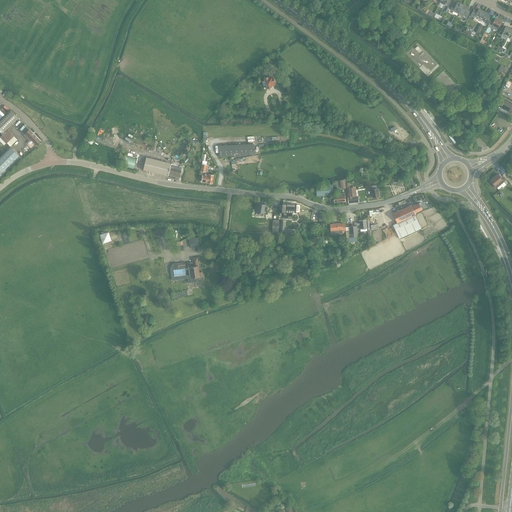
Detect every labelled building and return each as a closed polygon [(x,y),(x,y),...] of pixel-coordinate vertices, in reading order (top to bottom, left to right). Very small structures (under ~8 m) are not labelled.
[(453,11),(458,14),(463,5),(457,2),(456,6),(453,4),(450,10),(453,11)] [(463,5),(458,14),(458,15),(463,17),(464,16),(467,18),(469,12),(467,11),(468,8),(463,5)] [(473,10),(470,16),(474,18),(475,16),(486,22),(485,23),(488,25),(491,20),(491,19),(489,18),(490,16),(478,10),(477,12),(473,10)] [(488,25),(488,26),(497,31),(501,22),(495,18),(494,21),(491,20),(488,25)] [(498,34),(501,35),(506,38),(507,37),(511,30),(506,27),(504,30),(501,28),(498,34)] [(501,65),(497,72),(501,74),(502,72),(503,73),(506,67),(505,66),(504,67),(501,65)] [(264,80),(261,81),(263,87),(266,86),(267,88),(268,88),(270,88),(271,87),(271,86),(275,84),(272,75),(271,73),(269,74),(268,71),(262,73),(263,76),(264,80)] [(283,85),(285,93),(291,91),(289,83),(283,85)] [(500,107),(499,110),(506,114),(507,111),(511,113),(511,112),(511,111),(511,104),(504,100),(500,107)] [(2,107),(0,108),(0,117),(1,119),(0,119),(0,128),(3,132),(5,131),(7,129),(18,118),(10,110),(8,111),(8,112),(2,107)] [(0,137),(0,141),(4,145),(6,143),(14,136),(7,129),(5,131),(6,132),(0,137)] [(29,130),(24,135),(29,140),(30,141),(28,143),(28,144),(29,145),(30,145),(33,142),(36,145),(40,141),(29,130)] [(218,146),(219,154),(219,157),(234,156),(234,153),(254,152),(253,144),(218,146)] [(0,178),(15,164),(21,158),(19,156),(10,147),(7,150),(3,154),(0,157),(0,178)] [(127,156),(123,167),(133,169),(136,159),(127,156)] [(146,157),(143,170),(168,176),(168,175),(179,177),(181,167),(170,165),(171,163),(146,157)] [(213,175),(208,174),(206,174),(205,176),(203,175),(202,182),(207,182),(207,183),(212,184),(213,175)] [(490,181),(494,185),(493,185),(495,188),(496,187),(497,188),(504,182),(504,181),(506,179),(502,175),(500,177),(498,175),(490,181)] [(333,195),(332,184),(316,186),(317,196),(333,195)] [(348,203),(349,203),(358,202),(358,196),(353,197),(352,191),(353,191),(353,189),(352,189),(352,188),(351,188),(350,188),(349,184),(346,185),(347,186),(347,188),(348,203)] [(334,203),(345,202),(345,193),(338,193),(338,196),(333,196),(334,203)] [(263,204),(264,203),(259,202),(259,203),(258,203),(257,212),(259,212),(259,215),(262,216),(263,213),(264,213),(265,211),(266,207),(265,207),(266,204),(263,204)] [(421,209),(422,209),(421,206),(420,207),(419,203),(412,207),(411,205),(393,213),(397,223),(393,225),(398,235),(398,237),(399,238),(421,229),(419,224),(415,215),(415,214),(415,213),(422,210),(421,209)] [(282,204),(282,211),(283,211),(283,213),(283,217),(291,218),(292,213),(291,213),(291,212),(296,212),(296,205),(286,204),(282,204)] [(355,226),(349,227),(350,237),(358,236),(357,229),(360,228),(360,229),(360,232),(367,231),(367,228),(366,219),(359,220),(360,226),(357,226),(355,226)] [(342,233),(346,233),(345,224),(342,224),(341,223),(330,224),(331,232),(342,231),(342,233)] [(349,230),(346,231),(347,242),(356,241),(356,237),(350,238),(349,230)] [(99,235),(101,244),(111,242),(108,233),(99,235)] [(192,259),(193,262),(185,263),(185,262),(178,263),(179,267),(185,267),(186,267),(188,283),(198,282),(197,277),(202,277),(201,272),(199,272),(198,268),(199,267),(197,258),(192,259)]
